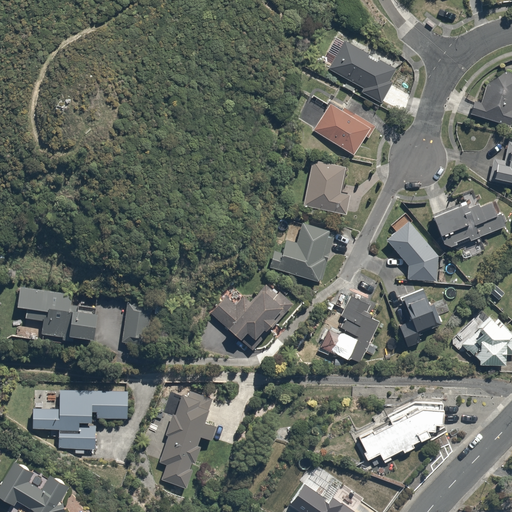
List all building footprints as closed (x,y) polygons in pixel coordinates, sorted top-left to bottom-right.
[(398,68),(337,34),(326,53),(335,58),(329,70),(362,89),(360,93),(379,103),(398,68)] [(474,101),(470,116),(509,127),(511,116),(511,74),(497,70),(492,86),(486,84),(481,103),(474,101)] [(332,99),(313,132),(355,157),(374,124),(332,99)] [(493,157),(489,179),(511,183),(511,144),(508,144),(505,159),(493,157)] [(346,164),(311,158),(303,207),(347,215),(351,193),(342,192),(346,164)] [(433,218),(446,250),(506,226),(500,212),(497,214),(492,202),(480,207),(477,200),(433,218)] [(440,253),(404,213),(390,227),(394,231),(385,239),(408,264),(406,280),(436,283),(440,253)] [(273,252),(268,269),(320,282),(333,232),(301,224),(297,242),(285,239),(281,254),(273,252)] [(234,289),(211,314),(251,351),(293,306),(268,283),(249,303),(234,289)] [(73,293),(20,285),(16,308),(25,309),(24,319),(44,322),(41,337),(69,341),(70,336),(95,340),(98,312),(71,308),(73,293)] [(409,321),(399,324),(408,348),(424,342),(420,331),(441,324),(427,285),(400,295),(409,321)] [(359,363),(379,316),(368,312),(371,304),(350,295),(340,318),(344,320),(340,328),(345,330),(335,353),(359,363)] [(151,302),(125,300),(121,344),(148,346),(151,302)] [(505,366),(506,355),(511,355),(511,327),(495,310),(462,343),(480,361),(480,365),(505,366)] [(128,391),(60,391),(60,408),(33,408),(33,430),(58,430),(58,448),(95,448),(95,419),(128,419),(128,391)] [(163,436),(167,437),(158,463),(165,465),(161,479),(186,488),(202,437),(211,440),(215,427),(205,423),(211,402),(181,392),(175,413),(171,412),(163,436)] [(356,431),(358,437),(364,451),(362,452),(366,461),(381,455),(385,464),(394,460),(392,455),(401,451),(403,455),(416,449),(414,445),(425,440),(423,434),(442,426),(444,402),(413,400),(387,412),(391,421),(376,428),(374,423),(356,431)] [(32,471),(14,461),(0,486),(0,498),(13,506),(15,502),(33,511),(60,511),(65,505),(58,501),(66,486),(49,476),(41,490),(26,482),(32,471)] [(329,499),(309,486),(295,508),(301,511),(356,511),(331,496),(329,499)]
